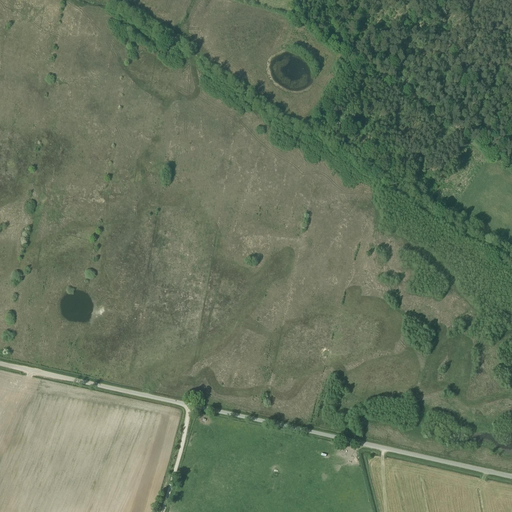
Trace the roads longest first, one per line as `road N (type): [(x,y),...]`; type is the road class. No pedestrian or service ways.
road 1 (unclassified): [(511,477),(0,364)]
road 2 (track): [(345,55),(511,167)]
